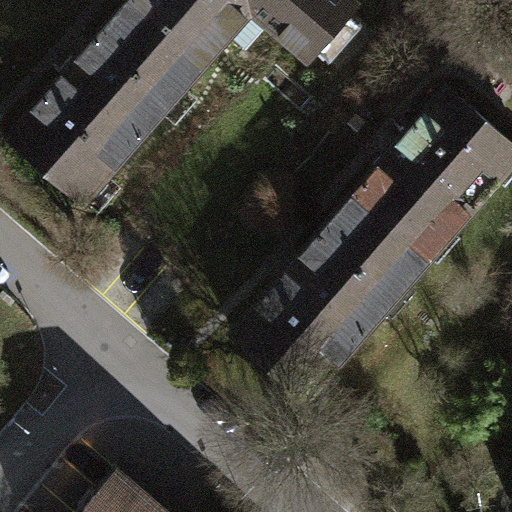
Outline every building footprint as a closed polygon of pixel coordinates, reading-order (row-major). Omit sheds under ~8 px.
[(81,197),(204,60),(134,0),(125,0),(8,132),(81,197)] [(134,0),(204,60),(255,0),(134,0)] [(425,253),(511,156),(511,139),(449,83),(354,189),(425,253)] [(306,391),(425,253),(354,189),(233,328),(306,391)] [(165,511),(117,469),(78,511),(165,511)]
